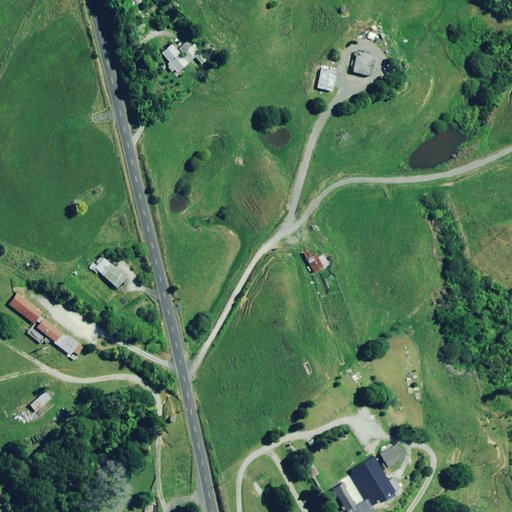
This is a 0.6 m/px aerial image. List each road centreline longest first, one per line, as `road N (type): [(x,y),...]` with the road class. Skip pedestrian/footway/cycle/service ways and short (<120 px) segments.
road 1 (tertiary): [(92,0),(213,511)]
road 2 (track): [(511,149),(428,177),(332,185),(290,229)]
